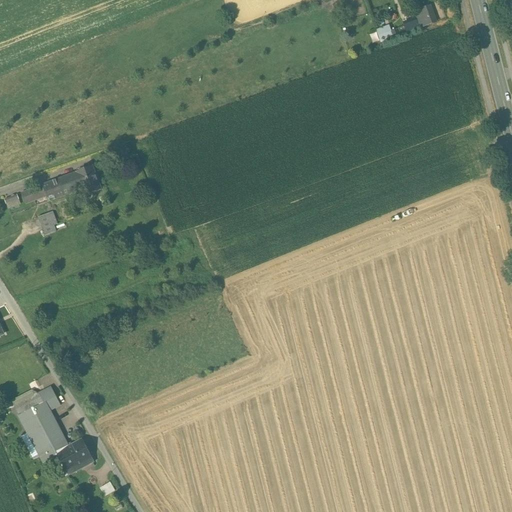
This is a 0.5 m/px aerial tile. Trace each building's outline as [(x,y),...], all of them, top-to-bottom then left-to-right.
[(430,6),(414,12),(420,28),(436,22),(430,6)] [(388,27),(377,31),(381,42),(392,37),(388,27)] [(77,172),(42,186),(46,196),(47,201),(83,188),(85,193),(99,187),(91,166),(77,172)] [(42,186),(21,193),(25,204),(46,196),(42,186)] [(10,209),(23,203),(18,193),(6,199),(10,209)] [(49,213),(37,218),(44,236),(56,232),(49,213)] [(27,438),(54,423),(48,411),(34,419),(30,410),(54,397),(50,388),(13,408),(27,438)] [(54,397),(30,410),(34,419),(48,411),(60,405),(55,397),(54,397)] [(54,423),(27,438),(36,459),(52,451),(65,477),(76,471),(75,468),(69,472),(58,452),(65,448),(54,423)] [(9,426),(3,429),(6,435),(12,432),(9,426)] [(65,448),(58,452),(69,472),(75,468),(91,459),(81,440),(65,448)] [(101,487),(106,496),(116,491),(112,482),(101,487)]
